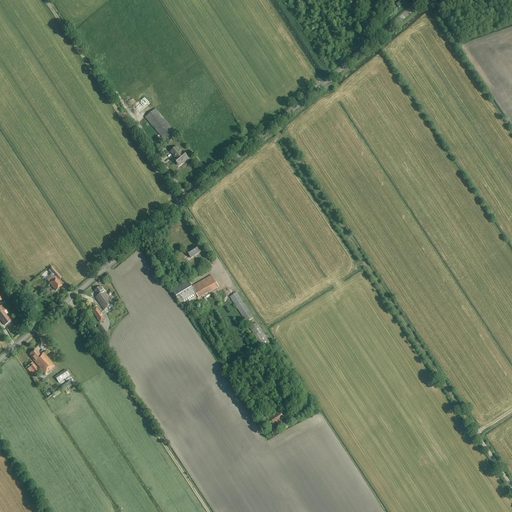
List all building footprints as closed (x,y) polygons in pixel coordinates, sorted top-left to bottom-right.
[(113,79),(107,83),(111,89),(117,86),(113,79)] [(138,104),(131,110),(133,112),(132,113),(134,115),(142,109),(138,104)] [(155,109),(152,112),(145,118),(166,143),(176,135),(155,109)] [(185,162),(188,159),(183,152),(182,153),(177,147),(171,152),(176,158),(174,159),(179,166),(184,161),(185,162)] [(195,245),(191,248),(191,249),(186,252),(191,258),(199,253),(195,245)] [(189,265),(183,269),(190,280),(196,276),(189,265)] [(52,275),(46,279),(56,291),(62,286),(58,281),(62,278),(53,268),(49,271),(52,275)] [(186,280),(171,289),(181,306),(197,296),(198,298),(218,286),(212,275),(191,287),(186,280)] [(109,298),(105,292),(101,286),(95,290),(98,296),(95,297),(104,310),(113,304),(110,299),(110,298),(109,298)] [(246,322),(253,318),(237,293),(230,297),(246,322)] [(7,318),(8,317),(4,312),(5,310),(2,306),(0,306),(0,319),(4,326),(10,321),(7,318)] [(100,322),(105,319),(97,307),(92,311),(100,322)] [(269,343),(256,323),(250,328),(263,348),(269,343)] [(101,326),(95,330),(94,331),(100,339),(107,335),(101,326)] [(45,374),(54,366),(44,354),(43,353),(40,355),(35,350),(29,355),(32,358),(31,358),(45,374)] [(33,364),(30,367),(29,368),(35,374),(38,371),(33,364)] [(65,370),(55,377),(54,378),(58,384),(69,376),(65,370)] [(282,409),(287,416),(290,414),(288,411),(290,410),(288,406),(282,409)] [(267,423),(266,423),(264,424),(267,428),(269,427),(270,429),(284,419),(279,411),(269,418),(269,419),(266,421),(267,423)]
